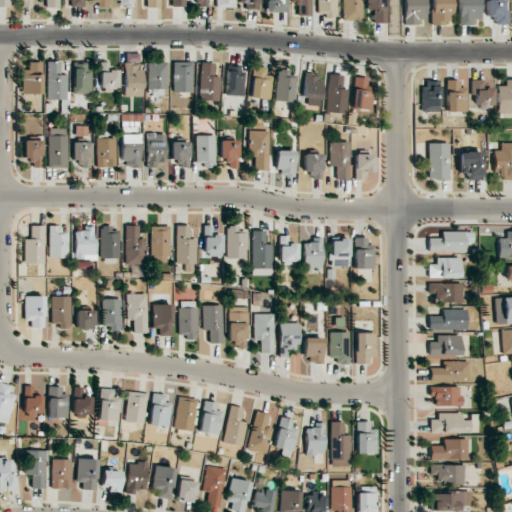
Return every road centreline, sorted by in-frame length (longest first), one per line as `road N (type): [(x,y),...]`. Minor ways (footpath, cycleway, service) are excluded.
road 1 (residential): [(400,393),(300,392),(13,348),(3,320),(1,35)]
road 2 (residential): [(0,198),(231,197),(304,209),(511,210)]
road 3 (residential): [(0,35),(209,35),(396,53),(511,53)]
road 4 (residential): [(402,511),(396,53)]
